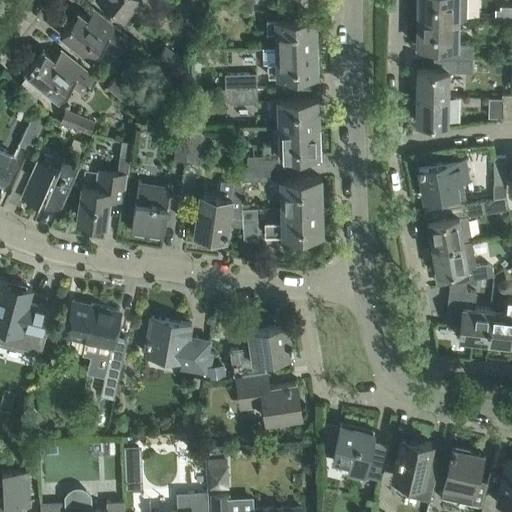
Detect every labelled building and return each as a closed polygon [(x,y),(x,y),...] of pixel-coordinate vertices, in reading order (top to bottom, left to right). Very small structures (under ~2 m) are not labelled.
[(135,0),(103,0),(123,16),(135,0)] [(199,25),(205,0),(175,0),(174,5),(199,25)] [(253,9),(254,0),(222,0),(222,5),(253,9)] [(417,0),(417,15),(458,16),(468,17),(468,0),(417,0)] [(499,8),(499,16),(511,17),(511,15),(511,3),(505,3),(499,8)] [(130,37),(94,8),(87,16),(78,9),(60,31),(91,57),(104,41),(118,52),(130,37)] [(457,42),(458,16),(417,15),(417,44),(443,44),(442,56),(458,57),(473,57),(473,42),(457,42)] [(316,19),(316,16),(267,18),(268,30),(276,30),(277,45),(314,43),(314,19),(316,19)] [(184,79),(188,62),(165,43),(154,56),(184,79)] [(314,43),(277,45),(263,45),(264,62),(269,62),(269,74),(317,72),(317,70),(315,70),(314,43)] [(98,78),(61,48),(54,57),(45,49),(27,72),(28,73),(19,84),(35,98),(45,87),(59,98),(71,83),(85,93),(98,78)] [(473,70),(473,57),(458,57),(442,56),(434,55),(433,68),(416,68),(416,93),(448,94),(448,69),(473,70)] [(257,86),(257,71),(226,72),(226,87),(257,86)] [(139,94),(116,75),(108,85),(131,103),(139,94)] [(258,101),(257,86),(226,87),(227,102),(258,101)] [(511,91),(502,92),(502,116),(511,115),(511,91)] [(448,121),(448,94),(416,93),(416,120),(448,121)] [(318,99),(318,96),(269,98),(269,111),(278,111),(279,125),(317,124),(316,99),(318,99)] [(96,120),(66,107),(61,119),(90,132),(96,120)] [(31,147),(44,118),(34,113),(21,142),(31,147)] [(318,150),(317,124),(279,125),(279,142),(261,143),(262,154),(247,155),(248,166),(285,165),(284,154),(320,152),(320,150),(318,150)] [(187,160),(191,128),(178,127),(174,159),(187,160)] [(201,162),(205,128),(191,128),(187,160),(201,162)] [(131,140),(122,139),(120,153),(129,154),(131,140)] [(0,176),(1,177),(1,178),(2,178),(14,153),(0,146),(0,176)] [(37,154),(31,169),(22,165),(12,188),(37,199),(39,195),(44,198),(44,199),(59,206),(79,161),(65,155),(59,167),(53,165),(54,162),(37,154)] [(506,182),(506,154),(493,154),(494,182),(506,182)] [(461,178),(458,159),(468,158),(468,156),(419,165),(424,197),(458,191),(456,179),(461,178)] [(285,165),(248,166),(240,167),(240,177),(241,179),(272,178),(272,190),(281,190),(282,205),(320,203),(319,178),(321,178),(321,176),(285,177),(285,165)] [(109,197),(122,199),(125,173),(101,169),(98,185),(82,183),(77,218),(80,219),(79,224),(92,225),(92,221),(105,223),(109,197)] [(242,207),(241,179),(240,177),(234,176),(233,180),(222,179),(219,196),(203,193),(200,214),(196,214),(194,231),(195,231),(195,228),(210,230),(209,233),(226,236),(229,214),(240,215),(241,217),(242,217),(242,207)] [(165,216),(170,183),(138,179),(131,226),(165,231),(167,216),(165,216)] [(459,215),(468,214),(490,211),(488,197),(466,201),(443,204),(445,217),(428,219),(432,246),(463,240),(459,215)] [(321,230),(320,203),(282,205),(282,221),(265,221),(265,234),(323,232),(323,229),(321,230)] [(257,206),(242,207),(242,217),(243,238),(258,237),(257,206)] [(472,239),(463,240),(432,246),(436,271),(453,268),(455,280),(466,278),(495,273),(493,265),(489,262),(476,264),(472,239)] [(487,339),(491,309),(474,307),(476,292),(465,291),(466,278),(455,280),(450,281),(446,312),(461,313),(459,336),(487,339)] [(0,279),(0,325),(1,325),(0,329),(0,339),(41,351),(46,333),(53,306),(28,300),(31,288),(0,279)] [(511,295),(508,295),(506,311),(491,309),(487,339),(511,341),(511,295)] [(112,344),(120,309),(73,298),(65,333),(112,344)] [(204,369),(210,338),(188,333),(190,322),(151,314),(144,351),(182,358),(181,365),(204,369)] [(251,344),(229,347),(234,375),(237,374),(266,370),(264,357),(292,352),(291,344),(292,344),(291,337),(290,338),(287,321),(248,327),(251,344)] [(115,397),(124,359),(110,356),(102,394),(115,397)] [(223,362),(205,364),(206,377),(225,374),(223,362)] [(268,384),(266,370),(237,374),(241,406),(263,402),(266,418),(301,413),(296,380),(268,384)] [(381,477),(389,442),(388,442),(386,449),(370,445),(373,429),(372,429),(372,430),(341,423),(341,422),(340,421),(333,456),(351,460),(349,469),(381,477)] [(430,498),(438,459),(428,457),(431,442),(402,435),(399,448),(398,448),(392,473),(411,477),(408,493),(430,498)] [(143,489),(141,443),(124,444),(126,490),(143,489)] [(444,483),(441,496),(459,499),(482,504),(488,480),(480,478),(486,453),(452,446),(444,483)] [(511,500),(511,459),(505,458),(499,489),(489,487),(491,480),(488,480),(482,504),(480,511),(507,511),(510,500),(511,500)] [(0,511),(20,511),(21,504),(29,503),(27,469),(1,470),(3,495),(0,495),(0,511)] [(65,499),(40,501),(40,511),(124,511),(124,501),(108,502),(108,508),(91,508),(90,493),(87,489),(80,486),(74,486),(68,489),(64,494),(65,499)] [(208,511),(207,489),(176,491),(177,510),(154,511),(208,511)] [(253,497),(228,499),(228,493),(211,493),(212,511),(301,511),(301,505),(253,507),(253,497)]
